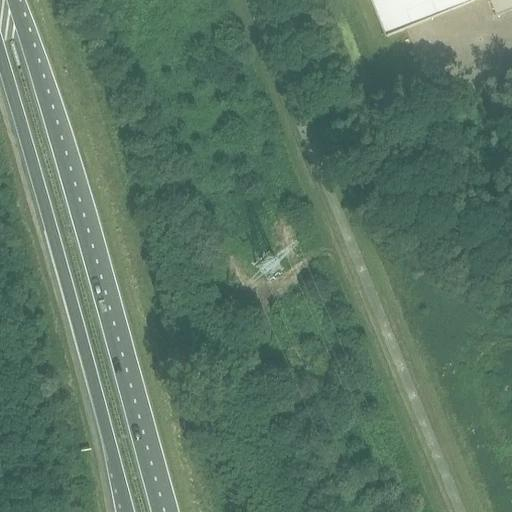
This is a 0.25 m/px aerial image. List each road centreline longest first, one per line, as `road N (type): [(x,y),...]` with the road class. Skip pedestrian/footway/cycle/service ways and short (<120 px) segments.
road 1 (trunk): [(155,511),(12,0)]
road 2 (trunk): [(0,58),(127,511)]
